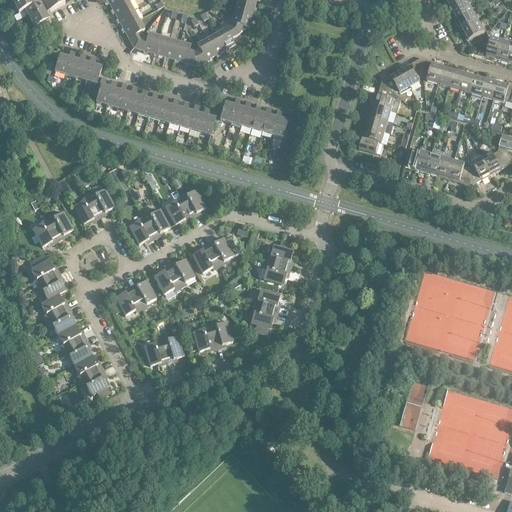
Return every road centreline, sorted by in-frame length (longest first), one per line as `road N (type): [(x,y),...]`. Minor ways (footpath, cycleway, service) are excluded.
road 1 (tertiary): [(140,402),(293,359),(324,248),(319,237)]
road 2 (residential): [(279,0),(255,77),(205,97),(122,72),(95,20)]
road 3 (residential): [(131,269),(229,216),(319,237)]
road 4 (residential): [(511,190),(475,210),(334,170)]
road 5 (tertiary): [(334,170),(329,153),(371,16)]
road 6 (tertiary): [(0,477),(140,402)]
road 7 (residential): [(86,294),(66,256),(111,233),(131,269)]
road 8 (residential): [(140,402),(86,294)]
